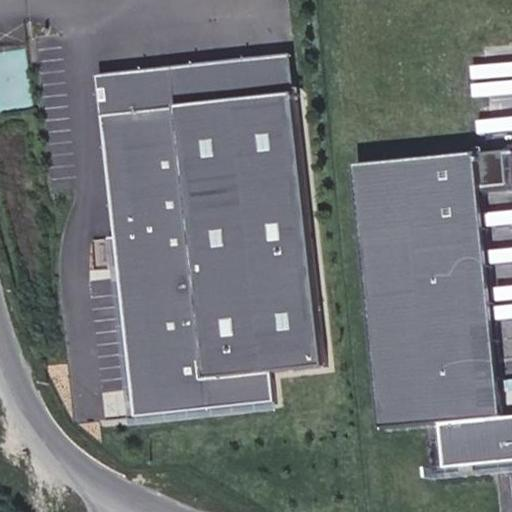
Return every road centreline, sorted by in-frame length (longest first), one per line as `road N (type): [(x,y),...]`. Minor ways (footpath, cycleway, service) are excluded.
road 1 (unknown): [(45,15),(65,204),(46,261),(80,404)]
road 2 (residential): [(0,345),(29,419),(59,457),(116,494)]
road 3 (unknown): [(45,15),(228,14)]
